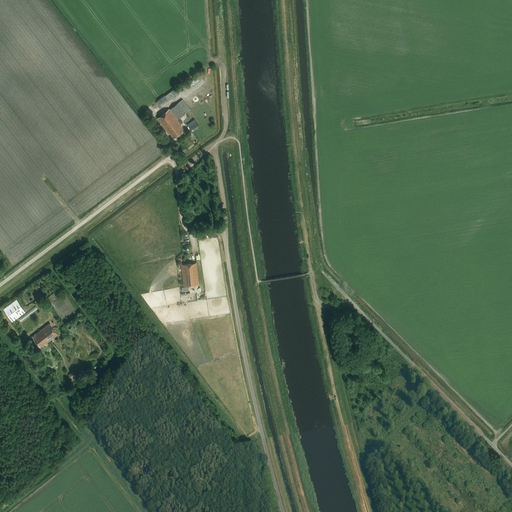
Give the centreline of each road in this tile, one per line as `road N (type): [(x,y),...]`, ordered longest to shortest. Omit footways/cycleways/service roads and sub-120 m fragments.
road 1 (unclassified): [(281,511),(223,230)]
road 2 (track): [(310,273),(282,0)]
road 3 (unclassified): [(511,465),(321,271)]
road 4 (unclassified): [(0,285),(170,157),(176,173)]
